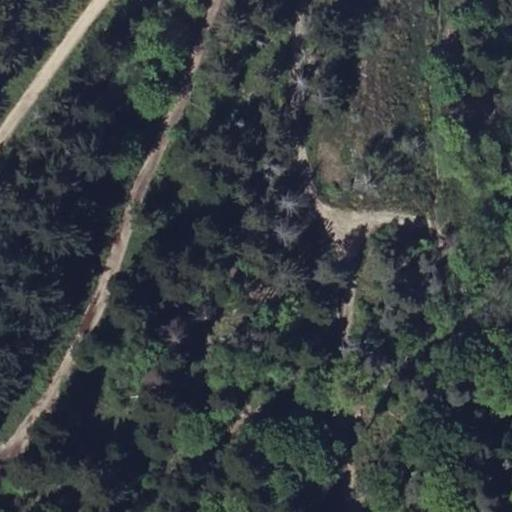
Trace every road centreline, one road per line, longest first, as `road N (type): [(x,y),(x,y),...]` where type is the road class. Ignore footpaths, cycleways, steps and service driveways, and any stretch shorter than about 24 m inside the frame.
road 1 (track): [(437,0),(437,195),(426,210),(382,223),(358,485),(346,511)]
road 2 (track): [(0,457),(39,416),(137,252),(237,0)]
road 3 (track): [(466,0),(471,143),(511,492)]
road 4 (track): [(0,123),(97,0)]
